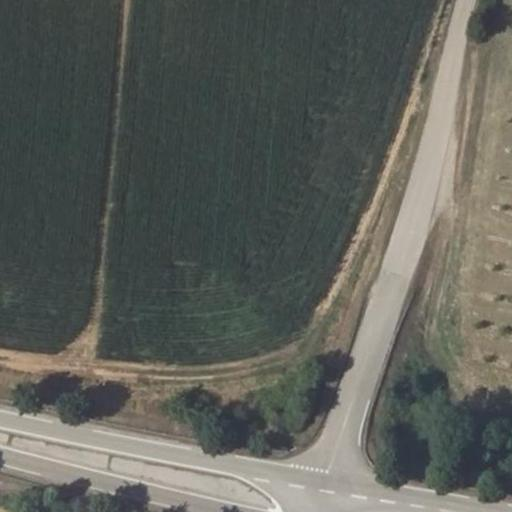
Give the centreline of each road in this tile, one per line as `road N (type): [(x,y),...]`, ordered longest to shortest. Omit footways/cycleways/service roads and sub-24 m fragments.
road 1 (unclassified): [(465,0),(418,193),(313,505)]
road 2 (secondary): [(313,505),(0,434)]
